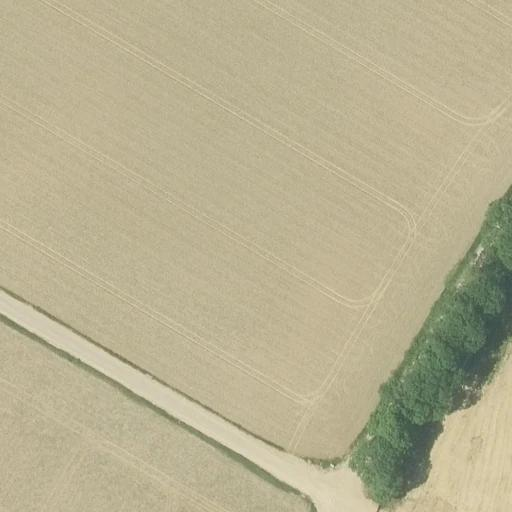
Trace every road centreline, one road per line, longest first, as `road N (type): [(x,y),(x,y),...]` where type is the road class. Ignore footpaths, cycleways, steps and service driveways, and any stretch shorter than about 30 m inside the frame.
road 1 (unclassified): [(335,511),(338,498),(0,310)]
road 2 (track): [(338,498),(511,211)]
